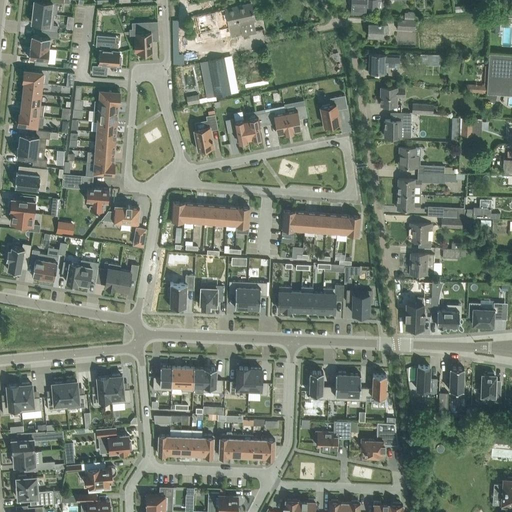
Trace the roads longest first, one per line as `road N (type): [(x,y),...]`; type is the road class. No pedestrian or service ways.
road 1 (residential): [(186,171),(345,142),(351,196),(185,181)]
road 2 (unclassified): [(387,276),(351,36),(322,0)]
road 3 (residential): [(511,350),(292,340)]
road 4 (residential): [(158,190),(128,185),(137,72),(165,71)]
road 5 (residential): [(268,485),(398,487),(397,469)]
road 6 (residential): [(292,340),(146,334)]
road 7 (residential): [(0,361),(140,346)]
road 8 (residential): [(292,340),(289,450),(273,475)]
road 9 (residential): [(133,319),(0,296)]
road 10 (residential): [(158,190),(133,319)]
road 11 (residential): [(148,466),(273,475)]
road 12 (residential): [(148,466),(140,346)]
